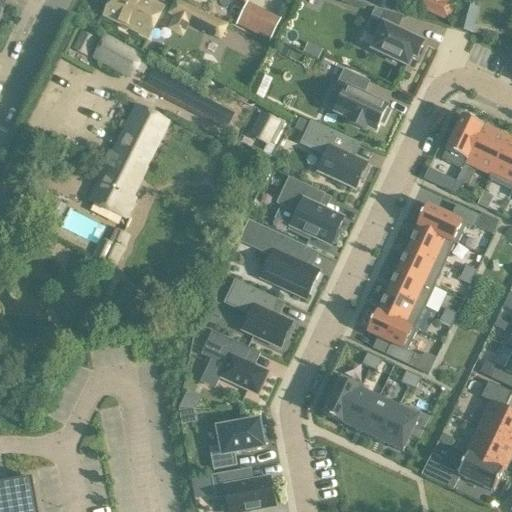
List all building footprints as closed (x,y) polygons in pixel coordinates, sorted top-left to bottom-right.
[(164,9),(145,0),(113,0),(106,16),(150,38),(151,36),(161,42),(173,17),(163,12),(164,9)] [(399,0),(359,0),(381,10),(393,13),(399,0)] [(456,4),(446,0),(417,0),(414,7),(448,22),(456,4)] [(475,29),(481,5),(462,1),(457,25),(475,29)] [(227,27),(177,2),(171,15),(221,40),(227,27)] [(236,26),(270,43),(282,20),(248,3),(236,26)] [(396,30),(402,16),(375,9),(366,28),(380,35),(373,49),(373,50),(409,68),(414,57),(417,59),(421,49),(424,44),(396,30)] [(81,30),(71,49),(87,57),(97,39),(81,30)] [(144,57),(106,36),(92,59),(131,80),(144,57)] [(323,51),(308,44),(303,54),(318,61),(323,51)] [(344,70),(338,82),(337,85),(347,89),(336,113),(351,120),(349,124),(365,132),(367,128),(376,132),(380,124),(384,125),(390,112),(386,110),(387,109),(387,108),(360,95),(367,81),(344,70)] [(169,122),(138,106),(91,200),(127,218),(136,199),(133,197),(147,169),(147,166),(169,122)] [(260,112),(247,136),(268,147),(270,144),(275,147),(286,126),(260,112)] [(462,171),(465,163),(483,128),(463,118),(442,161),(462,171)] [(357,189),(361,180),(364,182),(370,167),(367,166),(368,164),(347,155),(353,141),(312,122),(301,145),(326,156),(319,171),(357,189)] [(483,128),(465,163),(466,164),(491,176),(492,176),(509,140),(483,128)] [(491,176),(489,179),(511,190),(511,141),(509,140),(492,176),(491,176)] [(320,205),(326,194),(289,177),(277,203),(296,212),(288,230),(309,240),(311,236),(332,246),(333,243),(336,245),(342,231),(340,230),(346,217),(320,205)] [(448,179),(443,190),(451,193),(456,182),(448,179)] [(456,182),(451,193),(458,196),(463,186),(456,182)] [(428,206),(418,226),(419,227),(448,240),(448,241),(455,244),(465,225),(473,229),(474,227),(479,216),(455,205),(450,217),(428,206)] [(479,216),(474,227),(493,235),(499,222),(480,213),(479,216)] [(263,278),(306,300),(320,273),(301,264),(308,248),(252,219),(243,236),(276,252),(263,278)] [(419,227),(409,248),(438,262),(448,241),(448,240),(419,227)] [(409,248),(399,270),(428,284),(438,262),(409,248)] [(466,266),(463,274),(474,279),(477,271),(466,266)] [(399,270),(389,292),(418,305),(428,284),(399,270)] [(463,274),(460,281),(471,286),(474,279),(463,274)] [(224,303),(249,315),(242,331),(279,348),(284,339),(287,340),(293,327),(290,325),(291,323),(270,313),(277,300),(235,280),(224,303)] [(378,313),(378,314),(407,327),(418,305),(389,292),(378,313)] [(511,301),(507,299),(503,307),(511,310),(511,301)] [(446,309),(443,316),(454,321),(457,314),(446,309)] [(378,313),(368,334),(389,344),(384,355),(408,367),(408,366),(414,355),(414,354),(405,351),(415,331),(407,327),(378,314),(378,313)] [(443,316),(439,324),(450,329),(454,321),(443,316)] [(511,334),(511,326),(504,323),(501,330),(511,336),(511,334)] [(258,395),(268,373),(245,363),(251,350),(213,332),(202,355),(225,366),(220,378),(258,395)] [(369,366),(376,370),(381,359),(374,355),(369,366)] [(429,355),(418,357),(414,355),(408,366),(429,376),(436,359),(429,355)] [(491,379),(511,389),(511,355),(504,371),(485,363),(480,374),(491,379)] [(388,362),(381,359),(376,370),(383,373),(388,362)] [(406,373),(401,383),(409,387),(414,376),(406,373)] [(340,376),(322,416),(344,426),(344,425),(360,391),(362,386),(340,376)] [(414,376),(409,387),(416,390),(421,379),(414,376)] [(511,395),(511,393),(489,383),(482,398),(492,403),(479,429),(511,444),(511,411),(506,409),(511,395)] [(360,391),(344,425),(363,434),(379,400),(360,391)] [(200,398),(189,392),(182,408),(195,408),(200,398)] [(379,400),(363,434),(382,443),(398,409),(397,408),(379,400)] [(398,409),(382,443),(403,453),(411,436),(420,440),(430,418),(421,414),(399,404),(397,408),(398,409)] [(264,430),(261,430),(259,421),(218,428),(221,446),(209,448),(213,470),(237,466),(235,454),(264,448),(264,445),(267,444),(264,430)] [(468,454),(504,471),(511,454),(511,444),(479,429),(468,454)] [(446,446),(457,451),(461,444),(450,439),(446,446)] [(460,477),(494,493),(504,472),(504,471),(468,454),(467,454),(464,453),(454,474),(459,476),(460,477)] [(423,475),(453,490),(460,477),(459,476),(454,474),(429,462),(423,475)] [(230,511),(250,511),(251,511),(275,506),(270,478),(247,483),(245,471),(252,470),(252,469),(212,476),(212,477),(213,477),(217,498),(228,496),(230,511)] [(0,511),(40,511),(34,480),(0,486),(0,511)]
